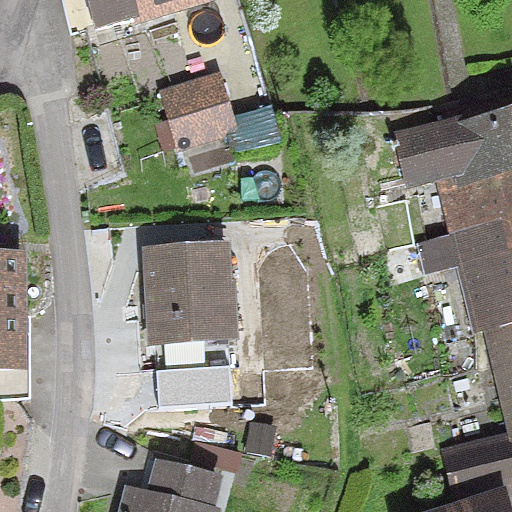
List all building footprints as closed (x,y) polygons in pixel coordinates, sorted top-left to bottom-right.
[(88,0),(97,28),(134,18),(136,24),(215,0),(88,0)] [(202,96),(160,105),(171,151),(212,141),(202,96)] [(463,114),(392,131),(406,188),(438,181),(441,191),(511,174),(511,106),(464,118),(463,114)] [(511,174),(441,191),(450,234),(450,235),(453,235),(461,265),(476,330),(484,328),(511,321),(511,174)] [(450,234),(417,242),(426,274),(461,265),(453,235),(450,235),(450,234)] [(0,369),(28,369),(26,250),(0,250),(0,369)] [(221,348),(217,261),(140,264),(144,351),(221,348)] [(511,439),(511,321),(484,328),(508,432),(510,440),(511,439)] [(511,484),(511,439),(510,440),(508,432),(442,449),(455,499),(505,486),(511,484)] [(455,499),(413,511),(511,511),(511,508),(505,486),(455,499)]
